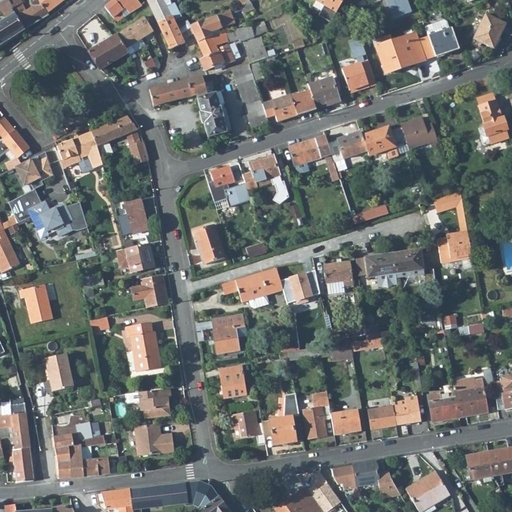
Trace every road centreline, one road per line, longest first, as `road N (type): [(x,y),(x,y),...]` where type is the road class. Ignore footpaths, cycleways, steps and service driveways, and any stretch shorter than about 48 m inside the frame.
road 1 (residential): [(162,173),(511,60)]
road 2 (residential): [(213,471),(511,426)]
road 3 (residential): [(419,214),(179,290)]
road 4 (residential): [(179,290),(207,471)]
road 5 (residential): [(43,491),(207,471)]
road 6 (residential): [(108,93),(39,145),(0,96)]
